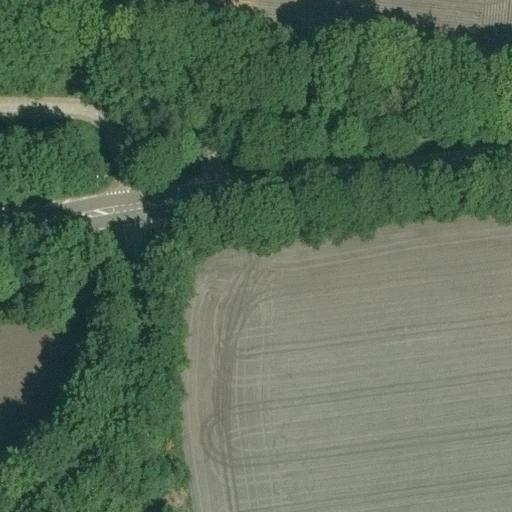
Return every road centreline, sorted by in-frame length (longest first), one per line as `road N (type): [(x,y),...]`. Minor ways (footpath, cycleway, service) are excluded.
road 1 (unclassified): [(126,212),(511,159)]
road 2 (unclassified): [(32,511),(120,421),(139,327),(126,212)]
road 3 (unclassified): [(0,228),(126,212)]
